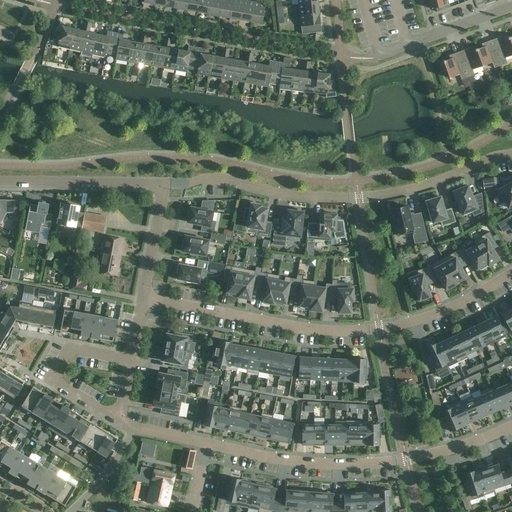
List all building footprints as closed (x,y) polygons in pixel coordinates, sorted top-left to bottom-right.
[(176,9),(177,0),(166,0),(166,7),(176,9)] [(188,0),(177,0),(176,9),(187,10),(188,0)] [(188,0),(187,10),(198,12),(199,0),(188,0)] [(208,14),(210,0),(199,0),(198,12),(208,14)] [(219,16),(221,0),(210,0),(208,14),(219,16)] [(230,18),(232,0),(221,0),(219,16),(230,18)] [(240,20),(244,1),(240,0),(232,0),(230,18),(240,20)] [(448,0),(429,0),(432,9),(436,8),(449,5),(450,5),(448,0)] [(251,22),(254,3),(244,1),(240,20),(251,22)] [(254,3),(251,22),(262,24),(266,5),(254,3)] [(299,5),(300,16),(320,13),(318,3),(299,5)] [(300,16),(302,34),(322,32),(320,13),(300,16)] [(60,45),(69,47),(70,48),(74,29),(62,26),(61,33),(56,32),(51,41),(58,44),(58,47),(59,47),(60,45)] [(92,57),(93,55),(98,35),(89,33),(90,28),(84,27),(83,31),(86,32),(81,52),(81,54),(92,57)] [(80,52),(81,52),(86,32),(83,31),(74,29),(70,48),(69,47),(68,49),(71,50),(71,48),(81,50),(80,52)] [(105,58),(106,53),(109,38),(111,38),(113,33),(107,32),(106,37),(98,35),(93,55),(94,55),(95,53),(104,55),(104,57),(105,58)] [(117,39),(119,34),(118,34),(118,35),(113,34),(113,33),(111,38),(109,38),(106,53),(116,55),(117,55),(120,40),(117,39)] [(117,58),(127,60),(128,60),(131,42),(123,40),(124,35),(119,34),(117,39),(120,40),(117,55),(116,55),(116,60),(117,60),(117,58)] [(492,41),(501,66),(508,64),(506,58),(511,55),(511,45),(509,38),(503,40),(502,37),(492,41)] [(141,63),(151,64),(152,64),(155,46),(146,44),(147,40),(141,39),(140,43),(143,44),(140,62),(139,62),(138,64),(141,64),(141,63)] [(477,50),(483,66),(492,63),(494,69),(501,66),(492,41),(482,44),(483,48),(477,50)] [(129,60),(139,62),(140,62),(143,44),(140,43),(131,42),(128,60),(127,60),(127,62),(129,62),(129,60)] [(165,67),(174,68),(175,69),(179,50),(170,49),(171,44),(165,43),(164,47),(167,48),(164,67),(162,66),(162,68),(164,69),(165,67)] [(153,65),(162,66),(164,67),(167,48),(164,47),(155,46),(152,64),(151,64),(150,66),(153,66),(153,65)] [(187,73),(188,68),(191,52),(193,53),(194,48),(188,47),(187,52),(179,50),(175,69),(174,68),(174,70),(176,71),(177,69),(186,71),(186,72),(187,73)] [(199,54),(200,49),(199,49),(194,48),(193,53),(191,52),(188,68),(198,70),(201,54),(199,54)] [(210,77),(211,75),(210,75),(213,56),(204,55),(205,50),(200,49),(199,54),(201,54),(198,70),(197,74),(199,75),(199,73),(208,75),(208,76),(210,77)] [(459,52),(468,78),(475,76),(473,70),(483,66),(477,50),(470,52),(469,49),(459,52)] [(468,78),(459,52),(449,56),(450,59),(443,62),(444,63),(441,64),(442,69),(444,73),(445,72),(447,71),(450,78),(460,75),(462,80),(468,78)] [(222,79),(223,77),(221,77),(225,58),(228,59),(229,55),(223,53),(222,58),(213,56),(210,75),(211,75),(220,77),(220,79),(222,79)] [(293,89),(292,89),(294,70),(290,70),(291,59),(284,57),(283,63),(281,63),(280,68),(282,69),(280,84),(279,89),(281,89),(281,87),(291,89),(290,90),(293,91),(293,89)] [(234,81),(234,79),(233,79),(237,61),(228,59),(225,58),(221,77),(223,77),(232,79),(232,81),(234,81)] [(246,83),(246,81),(245,81),(248,63),(251,63),(252,59),(246,58),(245,62),(237,61),(233,79),(234,79),(244,81),(243,83),(246,83)] [(269,87),(270,83),(269,83),(272,67),(274,67),(275,62),(270,61),(269,66),(260,65),(257,83),(258,84),(267,85),(267,87),(269,87)] [(280,68),(281,63),(280,64),(275,63),(275,62),(274,67),(272,67),(269,83),(270,83),(280,84),(282,69),(280,68)] [(258,85),(258,84),(257,83),(260,65),(251,63),(248,63),(245,81),(246,81),(256,83),(255,85),(258,85)] [(305,92),(305,90),(304,90),(306,72),(309,72),(310,67),(304,67),(303,71),(294,70),(292,89),(293,89),(303,90),(302,92),(305,92)] [(317,94),(317,92),(316,92),(318,73),(309,72),(306,72),(304,90),(305,90),(314,92),(314,93),(317,94)] [(327,95),(327,97),(336,98),(335,82),(329,81),(330,75),(318,73),(316,92),(317,92),(326,93),(326,95),(327,95)] [(468,78),(462,80),(464,87),(466,87),(470,86),(468,78)] [(496,178),(483,180),(484,188),(497,186),(496,178)] [(511,182),(500,189),(502,193),(500,194),(508,208),(511,205),(511,182)] [(483,212),(481,194),(472,197),(468,187),(454,192),(463,214),(472,211),(474,216),(483,212)] [(445,211),(441,197),(438,198),(438,196),(428,199),(429,201),(426,202),(433,223),(440,221),(442,226),(455,222),(451,209),(445,211)] [(0,222),(6,212),(17,212),(17,210),(17,200),(0,199),(0,222)] [(201,231),(213,234),(216,222),(211,221),(213,212),(212,212),(214,203),(211,203),(211,201),(202,201),(201,210),(191,208),(191,209),(188,210),(187,214),(189,216),(188,222),(202,225),(201,231)] [(27,220),(25,230),(39,232),(40,227),(50,229),(53,214),(47,213),(48,204),(40,202),(39,206),(30,204),(27,220)] [(81,227),(84,213),(83,213),(78,212),(79,206),(62,203),(57,227),(75,230),(76,226),(81,227)] [(247,227),(257,229),(256,235),(269,237),(271,223),(265,222),(267,209),(261,208),(261,206),(251,204),(250,210),(246,210),(244,220),(248,221),(247,227)] [(410,217),(407,206),(391,210),(393,218),(390,218),(392,227),(395,226),(398,236),(413,233),(414,236),(413,236),(415,244),(427,241),(420,213),(413,215),(413,216),(410,217)] [(281,230),(274,229),(272,244),(285,246),(286,235),(300,237),(303,213),(300,212),(300,210),(291,209),(290,211),(288,211),(287,220),(283,219),(281,230)] [(345,237),(343,221),(342,221),(336,220),(336,215),(330,215),(331,213),(321,212),(320,223),(319,223),(319,224),(308,223),(307,237),(317,238),(317,236),(330,237),(330,231),(334,231),(334,233),(335,233),(335,238),(343,237),(345,237)] [(83,228),(102,232),(105,217),(86,214),(83,228)] [(511,215),(498,224),(503,232),(510,228),(511,231),(511,215)] [(475,241),(489,265),(499,260),(497,257),(492,247),(497,244),(494,240),(498,238),(495,233),(494,234),(493,232),(490,233),(487,228),(482,232),(484,235),(475,241)] [(10,231),(8,234),(17,240),(18,230),(13,229),(10,231)] [(232,239),(240,241),(243,234),(234,232),(232,239)] [(212,234),(210,242),(224,245),(226,237),(212,234)] [(191,252),(190,255),(198,256),(198,254),(205,255),(208,241),(185,236),(183,251),(191,252)] [(102,253),(121,256),(124,240),(105,237),(104,243),(101,243),(101,248),(103,249),(102,253)] [(489,265),(475,241),(474,242),(476,246),(466,251),(464,247),(459,250),(465,263),(471,260),(477,270),(479,269),(480,271),(489,265)] [(465,263),(459,250),(442,260),(455,285),(465,280),(464,277),(465,276),(460,266),(465,263)] [(121,256),(102,253),(98,272),(117,276),(121,256)] [(455,285),(442,260),(427,268),(433,281),(439,277),(444,287),(446,290),(455,285)] [(206,262),(204,272),(223,276),(225,266),(206,262)] [(198,283),(201,269),(178,265),(176,273),(178,273),(177,279),(187,281),(186,283),(195,284),(195,282),(198,283)] [(228,295),(239,298),(244,269),(225,266),(223,280),(229,281),(227,293),(228,293),(228,295)] [(258,287),(261,273),(262,269),(256,267),(255,272),(244,269),(239,298),(250,300),(250,296),(253,285),(258,287)] [(10,280),(18,281),(20,269),(12,268),(10,280)] [(433,281),(427,268),(416,272),(417,276),(408,279),(413,291),(415,290),(419,301),(431,297),(430,294),(426,283),(433,281)] [(81,283),(83,272),(75,271),(72,289),(85,292),(87,284),(81,283)] [(272,304),(278,276),(261,273),(258,287),(264,288),(262,299),(262,302),(272,304)] [(278,276),(272,304),(283,306),(284,304),(286,304),(288,292),(294,293),(298,275),(297,275),(296,279),(285,277),(284,282),(278,281),(279,276),(278,276)] [(298,275),(294,293),(300,294),(299,306),(300,306),(300,309),(311,310),(314,287),(315,282),(303,280),(303,276),(298,275)] [(332,280),(332,285),(331,299),(338,299),(338,310),(338,313),(351,313),(351,310),(351,301),(353,301),(353,289),(351,289),(351,284),(338,284),(338,280),(332,280)] [(314,287),(311,310),(322,312),(323,309),(324,298),(331,299),(332,285),(326,284),(325,288),(314,287)] [(34,295),(34,293),(35,287),(25,285),(23,293),(34,295)] [(28,325),(32,305),(32,303),(20,301),(19,307),(10,306),(15,318),(23,319),(22,324),(28,325)] [(32,305),(28,325),(40,327),(44,308),(32,305)] [(0,324),(12,332),(15,327),(11,325),(15,318),(10,306),(5,313),(0,309),(0,324)] [(44,308),(40,327),(52,329),(56,310),(44,308)] [(70,333),(74,311),(65,309),(60,331),(70,333)] [(511,309),(508,310),(501,314),(511,331),(511,309)] [(80,335),(84,313),(74,311),(70,333),(80,335)] [(90,337),(94,315),(84,313),(80,335),(90,337)] [(101,339),(105,317),(94,315),(90,337),(101,339)] [(105,317),(101,339),(113,341),(117,320),(105,317)] [(486,323),(495,341),(505,336),(496,317),(489,320),(489,321),(486,323)] [(476,326),(485,346),(495,341),(486,323),(483,324),(483,323),(476,326)] [(0,338),(6,342),(12,332),(0,324),(0,338)] [(467,332),(476,350),(485,346),(476,326),(469,330),(470,330),(467,332)] [(457,336),(467,358),(468,358),(466,355),(476,350),(467,332),(464,333),(463,332),(457,336)] [(164,347),(185,352),(187,342),(191,343),(192,336),(177,333),(177,336),(167,334),(164,347)] [(447,341),(458,363),(467,358),(457,336),(450,339),(450,340),(447,341)] [(226,370),(226,369),(231,343),(220,341),(218,349),(216,348),(215,355),(217,355),(215,363),(221,364),(220,369),(226,370)] [(436,344),(448,367),(458,363),(447,341),(444,343),(444,342),(438,345),(437,343),(436,344)] [(236,371),(241,347),(238,347),(238,346),(231,344),(231,343),(226,369),(236,371)] [(448,367),(436,344),(426,348),(430,356),(428,357),(431,363),(433,362),(438,372),(448,367)] [(204,345),(202,355),(208,356),(210,347),(204,345)] [(185,352),(164,347),(161,361),(182,365),(185,352)] [(241,347),(236,371),(237,371),(238,367),(247,369),(246,373),(247,373),(252,348),(244,347),(244,348),(241,347)] [(252,348),(247,373),(258,375),(262,351),(259,351),(259,350),(252,348)] [(262,351),(258,375),(259,371),(269,373),(273,352),(266,351),(265,352),(262,351)] [(273,352),(269,373),(279,375),(283,355),(280,355),(280,354),(273,352)] [(283,355),(279,375),(291,378),(295,357),(287,355),(287,356),(283,355)] [(491,357),(494,363),(499,360),(497,355),(491,357)] [(310,379),(311,359),(308,359),(308,358),(300,357),(299,379),(310,379)] [(311,359),(310,379),(321,380),(322,359),(315,358),(315,359),(311,359)] [(322,359),(321,380),(332,381),(333,360),(329,360),(329,359),(322,359)] [(333,360),(332,381),(342,381),(344,360),(336,359),(336,360),(333,360)] [(344,360),(342,381),(353,382),(355,359),(354,359),(354,361),(351,361),(351,360),(344,360)] [(355,359),(353,382),(365,382),(365,374),(367,374),(367,368),(365,368),(366,360),(355,359)] [(502,370),(501,368),(499,364),(493,366),(496,372),(502,370)] [(496,372),(493,366),(487,369),(490,375),(496,372)] [(0,389),(4,392),(14,375),(4,369),(0,375),(0,389)] [(203,382),(210,383),(212,371),(206,370),(205,375),(203,382)] [(157,390),(185,395),(186,388),(185,388),(187,374),(171,371),(170,376),(159,373),(157,383),(159,383),(157,390)] [(14,375),(4,392),(14,398),(25,382),(14,375)] [(432,375),(426,376),(430,391),(436,389),(432,375)] [(210,383),(203,382),(201,395),(207,396),(210,383)] [(511,404),(511,383),(502,387),(510,405),(511,404)] [(32,412),(44,393),(33,387),(22,406),(32,412)] [(510,405),(502,387),(493,391),(491,388),(500,409),(510,405)] [(500,409),(491,388),(481,392),(490,414),(500,409)] [(374,403),(381,401),(378,389),(372,390),(374,403)] [(184,402),(185,395),(157,390),(156,396),(155,396),(153,406),(165,408),(164,414),(161,413),(160,414),(178,418),(181,402),(184,402)] [(490,414),(481,392),(480,393),(479,390),(470,394),(471,397),(480,418),(490,414)] [(437,392),(430,394),(434,406),(440,405),(437,392)] [(43,418),(54,399),(44,393),(32,412),(43,418)] [(480,418),(471,397),(461,401),(470,422),(480,418)] [(51,423),(62,404),(54,399),(43,418),(51,423)] [(215,427),(220,404),(209,401),(207,412),(205,411),(204,418),(205,418),(204,425),(215,427)] [(470,422),(461,401),(451,405),(460,427),(461,427),(461,426),(470,422)] [(60,429),(71,410),(62,404),(51,423),(60,429)] [(225,429),(230,407),(230,406),(229,410),(220,408),(220,404),(215,427),(215,428),(215,427),(225,429)] [(378,418),(384,417),(381,404),(375,406),(378,418)] [(460,427),(451,405),(451,406),(452,408),(442,413),(445,419),(443,420),(446,426),(447,425),(450,432),(460,427)] [(236,432),(241,409),(230,407),(225,429),(236,432)] [(246,434),(251,415),(241,413),(241,409),(236,432),(246,434)] [(70,435),(82,416),(71,410),(60,429),(70,435)] [(257,436),(262,414),(262,413),(261,417),(251,415),(246,434),(257,436)] [(268,439),(273,416),(262,414),(257,436),(268,439)] [(80,441),(91,422),(82,416),(70,435),(80,441)] [(278,441),(282,422),(272,420),(273,416),(268,439),(278,441)] [(89,446),(100,427),(91,422),(80,441),(89,446)] [(282,422),(278,441),(289,443),(293,424),(282,422)] [(335,445),(335,422),(335,425),(324,425),(324,445),(335,445)] [(346,445),(346,422),(335,422),(335,445),(346,445)] [(357,445),(357,422),(346,422),(346,445),(357,445)] [(368,445),(368,422),(357,422),(357,445),(367,445),(368,445)] [(368,422),(368,445),(379,445),(379,438),(380,438),(380,432),(379,432),(379,425),(368,425),(368,422)] [(302,445),(314,445),(314,425),(302,425),(302,445)] [(324,445),(324,425),(314,425),(314,445),(324,445)] [(97,451),(108,432),(100,427),(89,446),(97,451)] [(108,432),(97,451),(107,457),(118,438),(108,432)] [(41,440),(37,438),(33,435),(31,439),(39,443),(41,440)] [(491,453),(508,445),(503,436),(487,444),(491,453)] [(0,463),(10,446),(0,441),(0,463)] [(111,450),(114,452),(120,443),(116,441),(111,450)] [(0,466),(8,471),(19,452),(10,446),(0,463),(0,466)] [(176,467),(187,469),(191,450),(180,448),(176,467)] [(17,477),(29,458),(19,452),(8,471),(17,477)] [(26,482),(38,463),(29,458),(17,477),(26,482)] [(101,473),(104,470),(97,466),(91,462),(88,465),(95,469),(101,473)] [(36,488),(47,469),(38,463),(26,482),(36,488)] [(486,467),(494,492),(495,492),(494,489),(511,483),(506,472),(501,474),(498,465),(494,466),(493,465),(486,467)] [(475,471),(483,496),(494,492),(486,467),(478,470),(479,471),(476,472),(476,471),(475,471)] [(46,494),(57,475),(47,469),(36,488),(46,494)] [(152,480),(151,485),(171,489),(174,474),(148,469),(146,476),(151,477),(150,479),(152,480)] [(483,496),(475,471),(464,475),(466,482),(464,483),(466,489),(468,489),(471,496),(462,499),(466,511),(472,508),(469,501),(483,496)] [(55,500),(66,481),(57,475),(46,494),(55,500)] [(236,506),(242,480),(230,478),(229,486),(227,485),(225,492),(227,492),(226,498),(219,497),(216,511),(218,511),(223,511),(225,504),(236,506)] [(242,480),(236,506),(247,509),(253,484),(249,483),(250,482),(242,480)] [(66,481),(55,500),(65,505),(76,487),(66,481)] [(129,499),(137,501),(141,483),(132,481),(130,490),(131,490),(129,499)] [(253,484),(247,509),(259,511),(264,485),(257,483),(256,485),(253,484)] [(171,489),(151,485),(147,502),(167,506),(171,489)] [(264,485),(259,511),(260,508),(278,511),(280,499),(274,498),(276,489),(272,488),(272,487),(264,485)] [(280,499),(278,511),(285,511),(284,511),(296,511),(298,490),(291,489),(290,491),(286,491),(286,500),(280,499)] [(298,490),(296,511),(308,511),(310,492),(306,492),(306,491),(298,490)] [(378,491),(379,511),(391,511),(391,505),(393,505),(393,498),(391,498),(390,490),(378,491)] [(310,492),(308,511),(319,511),(321,492),(313,491),(313,493),(310,492)] [(367,493),(368,511),(379,511),(378,491),(370,491),(370,493),(367,493)] [(321,492),(319,511),(338,511),(338,504),(332,504),(333,494),(329,494),(329,492),(321,492)] [(338,504),(338,511),(356,511),(355,492),(348,493),(348,494),(344,494),(344,504),(338,504)] [(355,492),(356,511),(368,511),(367,493),(363,493),(363,492),(355,492)]
